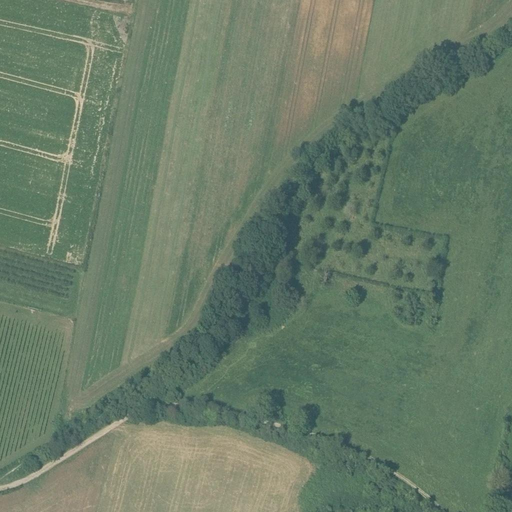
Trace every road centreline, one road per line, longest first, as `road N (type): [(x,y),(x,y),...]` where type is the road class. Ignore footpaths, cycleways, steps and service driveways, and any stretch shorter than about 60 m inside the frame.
road 1 (track): [(443,511),(388,468),(316,435),(205,407),(159,405)]
road 2 (track): [(159,405),(131,413),(24,481)]
